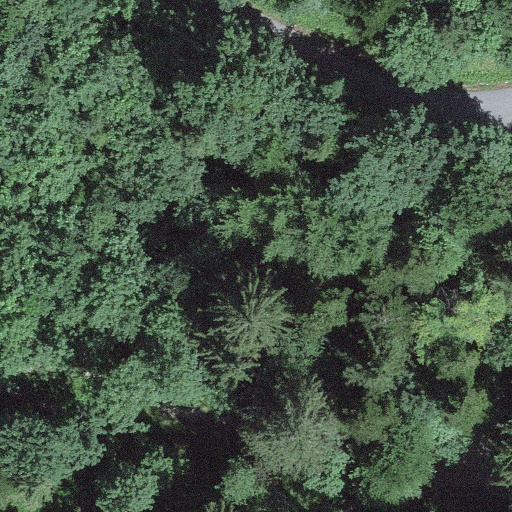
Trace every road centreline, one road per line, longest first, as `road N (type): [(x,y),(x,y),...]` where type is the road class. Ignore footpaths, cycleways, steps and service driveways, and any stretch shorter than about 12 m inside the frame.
road 1 (unclassified): [(511,109),(478,116),(376,92),(190,0)]
road 2 (track): [(511,492),(480,462),(480,420),(511,367)]
